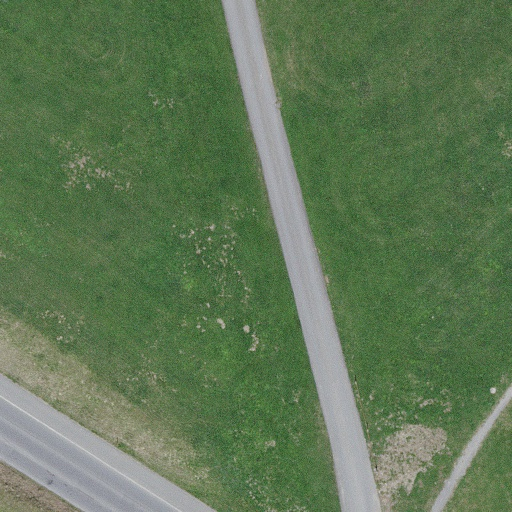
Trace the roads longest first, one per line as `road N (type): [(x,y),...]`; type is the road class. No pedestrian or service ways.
road 1 (track): [(238,0),(357,511)]
road 2 (tertiary): [(0,422),(145,511)]
